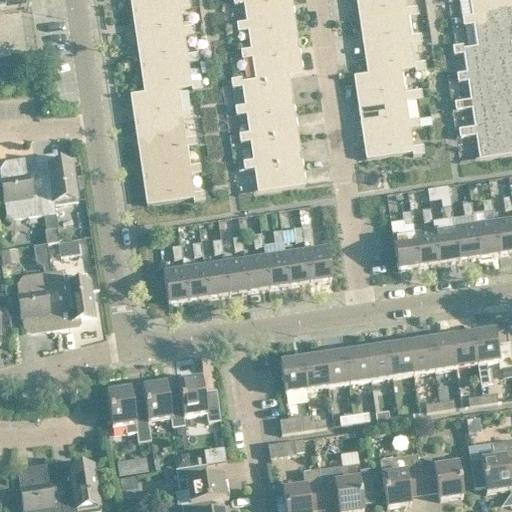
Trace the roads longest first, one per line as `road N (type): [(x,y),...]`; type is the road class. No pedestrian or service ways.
road 1 (residential): [(316,0),(361,317)]
road 2 (residential): [(127,347),(93,131)]
road 3 (residential): [(260,511),(233,336)]
road 4 (residential): [(511,295),(361,317)]
road 5 (residential): [(93,131),(73,0)]
road 6 (residential): [(0,381),(127,347)]
road 7 (residential): [(361,317),(233,336)]
